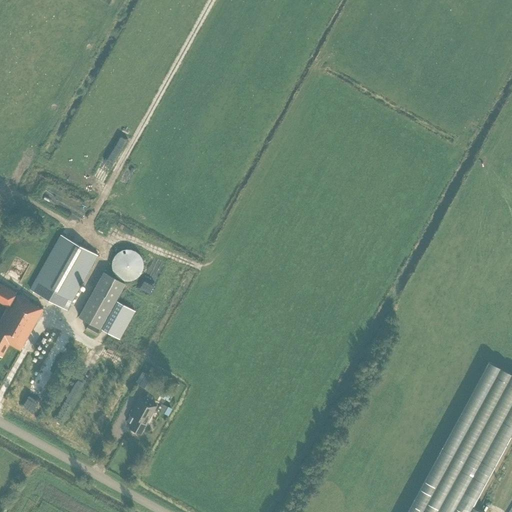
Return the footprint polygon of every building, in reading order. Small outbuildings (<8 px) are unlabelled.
[(66,309),(97,254),(61,235),(31,289),(66,309)] [(125,280),(127,281),(130,280),(133,280),(135,279),(138,277),(140,275),(141,273),(143,270),(143,268),(144,265),(143,262),(143,259),(142,257),(140,255),(138,253),(136,251),(133,250),(131,249),(128,249),(125,249),(122,250),(120,251),(118,252),(116,254),(114,257),(113,259),(112,262),(112,265),(112,267),(113,270),(114,272),(115,275),(117,277),(120,278),(122,280),(125,280)] [(100,328),(125,283),(103,271),(78,316),(100,328)] [(9,343),(20,350),(43,309),(15,293),(16,292),(0,283),(0,301),(7,306),(0,318),(0,355),(1,356),(5,348),(7,347),(9,343)] [(120,339),(135,311),(116,300),(101,328),(120,339)] [(96,335),(99,329),(87,323),(84,329),(96,335)] [(511,432),(511,373),(488,361),(405,511),(483,511),(472,506),(511,432)] [(148,374),(142,371),(135,382),(141,385),(148,374)] [(174,394),(176,391),(172,389),(173,388),(165,384),(158,396),(166,401),(171,393),(174,394)] [(140,434),(152,412),(157,404),(140,395),(129,415),(130,415),(127,421),(131,423),(129,427),(140,434)]
